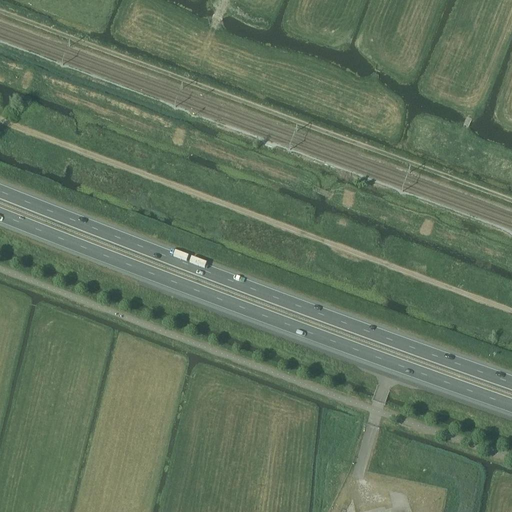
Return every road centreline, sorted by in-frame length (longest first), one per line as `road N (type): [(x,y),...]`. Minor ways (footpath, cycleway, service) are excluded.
road 1 (trunk): [(511,382),(0,191)]
road 2 (trunk): [(0,214),(511,405)]
road 3 (track): [(511,311),(0,120)]
road 4 (track): [(0,12),(511,201)]
